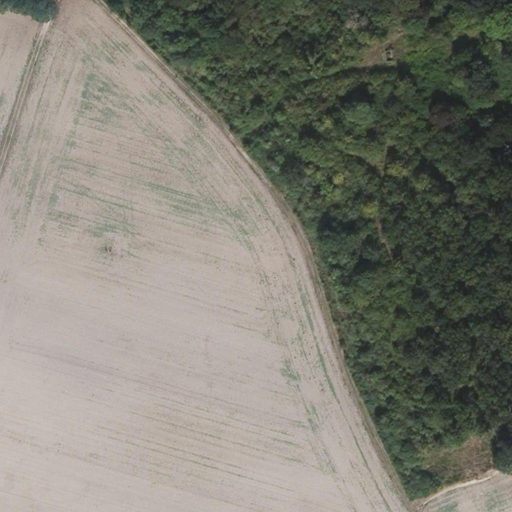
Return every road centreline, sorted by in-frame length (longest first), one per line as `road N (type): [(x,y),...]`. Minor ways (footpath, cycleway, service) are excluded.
road 1 (track): [(98,0),(230,133),(296,225),(359,401),(414,511)]
road 2 (track): [(0,168),(60,0)]
